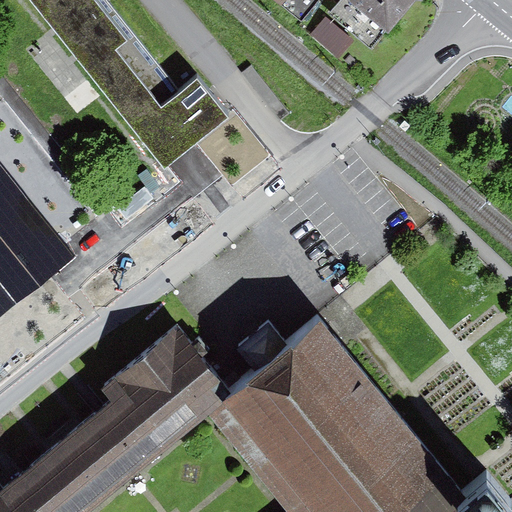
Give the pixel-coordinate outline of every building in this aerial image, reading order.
[(95,0),(30,0),(164,170),(228,115),(198,76),(159,107),(111,48),(126,38),(95,0)] [(268,0),(304,29),(327,0),(268,0)] [(342,0),(331,15),(374,50),(414,0),(342,0)] [(353,47),(325,23),(311,39),(339,63),(353,47)] [(252,66),(243,72),(281,121),(290,115),(252,66)] [(0,162),(0,318),(76,257),(0,162)] [(443,467),(312,306),(281,331),(265,310),(247,325),(231,337),(250,360),(212,390),(311,511),(447,511),(479,487),(455,457),(443,467)] [(201,393),(219,379),(169,317),(92,379),(106,395),(2,478),(0,476),(0,511),(84,511),(214,408),(205,397),(201,393)] [(311,511),(212,390),(205,397),(214,408),(295,511),(311,511)]
